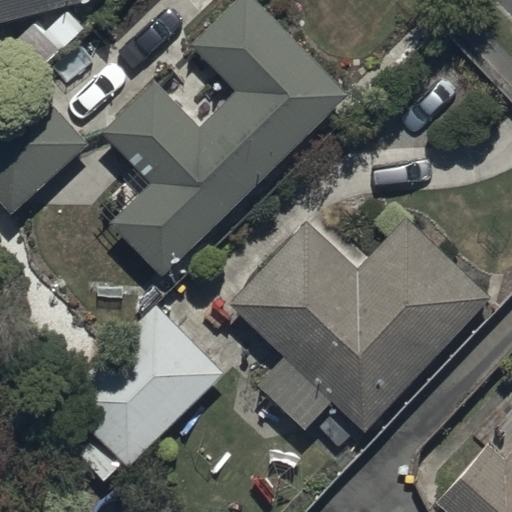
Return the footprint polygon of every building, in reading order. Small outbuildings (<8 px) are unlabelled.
[(0,0),(0,12),(53,0),(0,0)] [(116,201),(171,258),(354,80),(276,0),(224,0),(195,28),(243,77),(206,113),(162,68),(112,116),(157,162),(116,201)] [(93,136),(37,69),(0,99),(0,187),(12,203),(93,136)] [(282,331),(366,416),(493,290),(409,206),(358,256),(306,203),(230,279),(282,331)] [(64,386),(131,453),(224,361),(157,294),(64,386)] [(438,487),(467,511),(511,511),(511,439),(506,446),(487,430),(438,487)]
